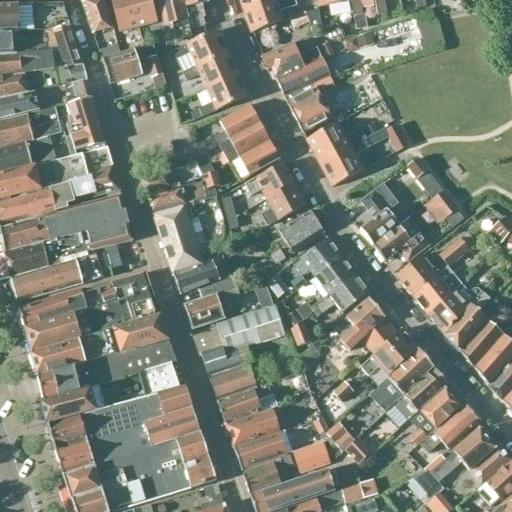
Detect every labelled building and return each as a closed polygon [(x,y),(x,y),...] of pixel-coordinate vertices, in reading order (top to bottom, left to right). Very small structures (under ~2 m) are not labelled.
[(109,17),(104,0),(103,0),(83,5),(93,36),(110,31),(111,35),(114,34),(111,17),(109,17)] [(139,30),(130,0),(111,0),(121,35),(139,30)] [(149,0),(130,0),(139,30),(156,26),(149,0)] [(158,0),(164,25),(172,23),(176,42),(191,39),(187,20),(183,0),(158,0)] [(208,5),(207,0),(184,0),(192,32),(205,28),(203,20),(204,20),(202,6),(208,5)] [(239,0),(244,13),(289,0),(239,0)] [(289,0),(244,13),(251,35),(283,23),(280,13),(296,7),(295,4),(302,2),(302,0),(289,0)] [(317,0),(319,9),(345,4),(343,0),(317,0)] [(350,3),(354,18),(356,32),(367,29),(364,16),(363,16),(360,2),(367,0),(343,0),(345,4),(350,3)] [(389,0),(374,0),(378,17),(387,16),(385,1),(389,0)] [(424,0),(414,0),(417,10),(424,8),(426,8),(424,0)] [(17,3),(0,3),(0,34),(40,33),(71,28),(70,24),(63,1),(17,3)] [(317,31),(322,29),(318,11),(306,14),(312,33),(317,31)] [(394,37),(409,31),(400,12),(373,24),(377,33),(389,27),(394,37)] [(443,48),(431,13),(414,18),(426,53),(443,48)] [(40,33),(0,34),(0,56),(19,56),(22,56),(34,55),(51,54),(53,54),(78,51),(77,46),(71,28),(40,33)] [(191,55),(197,68),(227,55),(217,33),(172,53),(176,61),(191,55)] [(300,43),(292,46),(262,59),(263,62),(262,65),(264,71),(268,72),(269,74),(271,73),(275,82),(276,81),(283,98),(314,85),(330,78),(319,53),(317,49),(310,53),(307,46),(300,43)] [(102,60),(103,62),(121,57),(118,47),(99,53),(102,60)] [(135,53),(121,57),(103,62),(110,87),(143,76),(139,64),(147,61),(152,80),(163,77),(154,47),(143,50),(143,49),(135,52),(135,53)] [(19,56),(0,56),(0,79),(21,76),(26,75),(26,76),(74,68),(74,64),(82,63),(78,51),(53,54),(51,54),(34,55),(22,56),(19,56)] [(237,77),(227,55),(197,68),(183,75),(186,84),(200,77),(206,91),(237,77)] [(21,76),(0,79),(0,102),(30,95),(45,92),(87,82),(83,67),(82,63),(74,64),(74,68),(26,76),(26,75),(21,76)] [(247,100),(237,77),(206,91),(212,105),(199,111),(203,119),(247,100)] [(0,123),(55,109),(67,106),(91,100),(87,82),(45,92),(0,102),(0,123)] [(332,120),(330,117),(331,113),(328,106),(324,105),(316,90),(314,85),(283,98),(303,135),(332,120)] [(88,155),(107,150),(106,145),(91,100),(67,106),(70,118),(67,119),(69,126),(66,127),(70,138),(65,139),(65,140),(71,160),(88,155)] [(196,146),(200,157),(230,142),(262,124),(256,119),(249,107),(220,123),(225,134),(215,139),(196,146)] [(61,135),(55,109),(0,123),(0,150),(13,148),(26,145),(49,139),(61,135)] [(263,132),(262,124),(230,142),(219,148),(229,166),(240,160),(270,144),(263,132)] [(307,142),(319,165),(377,134),(378,134),(373,125),(346,140),(338,125),(307,142)] [(398,154),(408,148),(397,128),(386,134),(398,154)] [(382,143),(377,134),(319,165),(332,189),(364,172),(356,157),(382,143)] [(0,176),(56,163),(49,139),(26,145),(13,148),(0,151),(0,176)] [(270,144),(240,160),(250,178),(277,163),(280,163),(282,161),(276,155),(270,144)] [(427,173),(417,160),(407,168),(417,181),(427,173)] [(210,165),(199,171),(203,177),(215,174),(210,165)] [(262,192),(267,202),(294,187),(283,166),(245,186),(251,198),(262,192)] [(112,168),(87,175),(93,199),(120,192),(112,168)] [(74,206),(73,202),(69,187),(37,195),(30,170),(0,177),(0,230),(13,227),(68,211),(67,208),(74,206)] [(215,174),(203,177),(207,191),(220,187),(216,173),(215,174)] [(142,182),(147,198),(177,191),(175,186),(171,188),(167,174),(142,182)] [(204,184),(177,191),(147,198),(152,215),(193,205),(217,199),(216,191),(206,193),(204,184)] [(372,247),(400,226),(388,212),(397,205),(383,186),(361,204),(374,221),(360,231),(372,247)] [(306,208),(294,187),(267,202),(272,211),(261,217),(268,229),(306,208)] [(443,194),(442,194),(433,202),(447,220),(457,212),(443,194)] [(72,211),(0,230),(0,233),(5,255),(54,242),(59,259),(61,265),(87,258),(86,254),(93,252),(108,250),(136,241),(129,223),(121,197),(72,211)] [(230,199),(222,201),(224,210),(233,207),(230,199)] [(197,248),(189,221),(197,219),(193,205),(152,215),(173,276),(202,266),(199,256),(205,254),(202,246),(197,248)] [(233,207),(224,210),(226,218),(235,216),(233,207)] [(292,255),(325,235),(311,213),(278,233),(292,255)] [(501,245),(509,237),(511,233),(511,223),(506,217),(489,232),(501,245)] [(409,219),(400,226),(372,247),(385,264),(399,253),(408,264),(430,247),(409,219)] [(236,221),(227,223),(230,231),(238,229),(236,221)] [(412,298),(445,271),(448,269),(448,267),(469,251),(460,240),(439,257),(440,258),(429,266),(422,258),(396,278),(412,298)] [(301,260),(315,279),(341,259),(335,252),(336,248),(332,244),(330,243),(327,241),(301,260)] [(54,242),(5,255),(11,279),(61,265),(59,259),(54,242)] [(273,278),(290,266),(280,251),(270,257),(276,266),(268,271),(273,278)] [(95,258),(88,260),(11,281),(18,304),(67,289),(103,280),(100,271),(109,268),(105,256),(96,259),(95,258)] [(328,297),(355,277),(349,269),(349,267),(346,261),(343,261),(341,259),(315,279),(328,297)] [(202,266),(173,276),(181,297),(182,297),(198,290),(230,277),(227,268),(216,272),(213,263),(202,266)] [(428,317),(460,288),(462,286),(456,278),(448,270),(413,299),(428,317)] [(146,275),(111,284),(116,300),(125,327),(160,317),(146,275)] [(202,300),(184,307),(193,332),(215,324),(225,321),(220,307),(241,300),(237,289),(236,289),(231,277),(230,277),(198,290),(202,300)] [(355,277),(328,297),(310,310),(317,319),(335,306),(342,315),(369,296),(366,293),(367,290),(363,285),(360,285),(355,277)] [(72,316),(87,311),(92,310),(100,335),(114,331),(125,328),(125,327),(116,300),(111,284),(103,287),(103,286),(82,292),(19,311),(24,330),(72,316)] [(460,288),(428,317),(444,337),(481,294),(478,291),(474,290),(471,293),(468,293),(462,286),(460,288)] [(481,294),(444,337),(459,353),(488,320),(480,313),(490,300),(482,293),(481,294)] [(349,352),(385,320),(369,300),(346,320),(354,329),(340,342),(349,352)] [(216,328),(223,348),(226,355),(284,338),(275,308),(216,328)] [(92,310),(87,311),(72,316),(24,330),(31,356),(90,339),(100,335),(92,310)] [(122,355),(169,342),(161,318),(125,328),(114,331),(122,355)] [(361,343),(373,357),(396,336),(385,321),(361,343)] [(459,354),(474,370),(503,336),(487,322),(459,354)] [(310,344),(302,323),(291,331),(298,349),(310,344)] [(401,331),(396,336),(373,357),(360,370),(368,379),(378,370),(387,380),(418,352),(401,331)] [(511,343),(511,344),(504,337),(474,370),(489,388),(511,362),(511,343)] [(97,362),(90,339),(31,356),(37,379),(97,362)] [(156,371),(177,365),(169,343),(97,362),(37,379),(44,404),(139,376),(156,371)] [(252,348),(236,353),(224,356),(222,349),(201,356),(209,379),(241,369),(248,367),(257,365),(252,348)] [(301,357),(309,366),(318,358),(310,349),(301,357)] [(384,417),(433,370),(418,352),(380,388),(368,399),(384,417)] [(511,362),(489,388),(502,405),(511,396),(511,362)] [(156,371),(139,376),(145,399),(149,398),(164,394),(185,389),(177,365),(156,371)] [(255,388),(248,367),(241,369),(209,379),(218,404),(260,389),(259,386),(255,388)] [(408,423),(443,390),(447,387),(434,371),(394,408),(408,423)] [(260,389),(218,404),(225,426),(261,414),(277,408),(273,397),(271,398),(267,386),(260,389)] [(353,394),(346,386),(334,397),(341,405),(353,394)] [(99,388),(44,404),(43,404),(48,426),(104,409),(99,388)] [(164,394),(149,398),(156,421),(164,419),(193,410),(185,389),(164,394)] [(457,399),(449,390),(446,393),(444,391),(420,413),(428,423),(409,440),(416,449),(419,446),(427,439),(460,409),(454,402),(457,399)] [(511,396),(502,405),(511,415),(511,396)] [(120,405),(48,426),(55,453),(102,438),(99,431),(125,423),(120,405)] [(465,406),(427,439),(419,446),(428,456),(442,444),(449,452),(480,424),(465,406)] [(165,423),(144,429),(150,450),(200,434),(193,410),(164,419),(165,423)] [(273,411),(256,417),(226,427),(234,450),(264,440),(279,434),(281,434),(273,411)] [(22,421),(11,423),(16,445),(26,443),(22,421)] [(336,460),(355,443),(338,424),(325,436),(325,437),(336,460)] [(454,455),(431,475),(442,488),(445,485),(441,482),(462,464),(468,473),(495,451),(487,442),(490,440),(490,437),(485,431),(482,431),(480,433),(479,431),(453,453),(454,455)] [(201,435),(132,456),(124,432),(55,453),(71,502),(209,459),(201,435)] [(287,456),(279,434),(234,451),(242,473),(287,456)] [(345,453),(358,467),(373,454),(372,453),(376,450),(373,447),(369,450),(359,439),(355,443),(345,453)] [(298,450),(306,475),(333,466),(324,441),(298,450)] [(468,473),(481,488),(490,480),(491,481),(511,462),(500,448),(496,452),(495,451),(468,473)] [(281,462),(280,462),(243,477),(249,496),(281,485),(277,474),(279,473),(280,473),(284,472),(283,469),(296,464),(293,455),(280,459),(281,462)] [(123,511),(216,484),(209,459),(71,502),(74,511),(123,511)] [(511,493),(511,463),(511,462),(491,481),(490,480),(481,488),(476,493),(490,509),(500,501),(501,504),(506,500),(506,499),(511,493)] [(280,511),(317,500),(320,498),(335,493),(334,488),(338,487),(334,475),(329,476),(327,470),(281,485),(249,496),(254,511),(280,511)] [(341,474),(347,489),(358,485),(353,470),(341,474)] [(425,473),(413,480),(427,496),(431,501),(439,494),(444,490),(442,488),(431,475),(429,477),(426,474),(425,473)] [(345,506),(364,500),(359,486),(340,492),(345,504),(345,506)] [(340,492),(283,511),(325,511),(325,510),(345,504),(340,492)] [(511,511),(511,497),(495,511),(511,511)]
